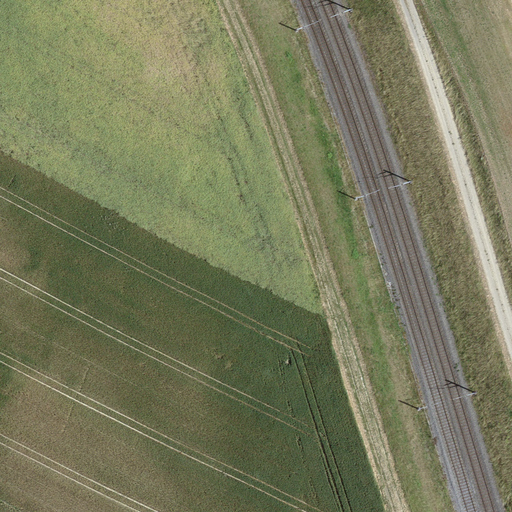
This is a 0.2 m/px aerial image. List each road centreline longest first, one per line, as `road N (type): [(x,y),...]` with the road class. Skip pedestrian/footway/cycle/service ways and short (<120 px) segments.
road 1 (track): [(511,336),(402,0)]
road 2 (track): [(398,511),(341,339)]
